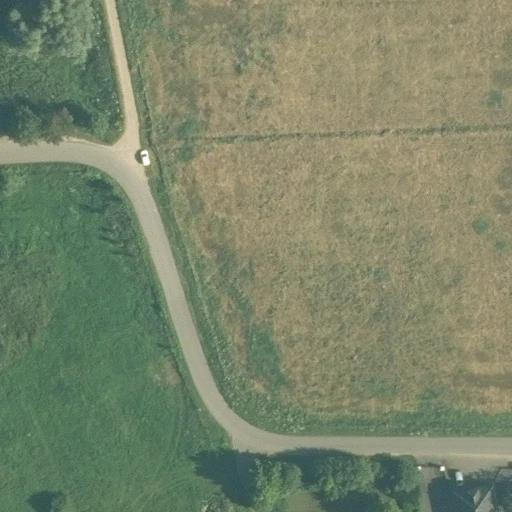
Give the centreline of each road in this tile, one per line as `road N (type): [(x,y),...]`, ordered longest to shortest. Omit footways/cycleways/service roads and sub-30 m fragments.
road 1 (tertiary): [(247,432),(223,415),(201,377),(149,220),(118,166),(80,151),(0,150)]
road 2 (tertiary): [(511,446),(285,445),(247,432)]
road 3 (track): [(107,0),(134,138),(118,166)]
